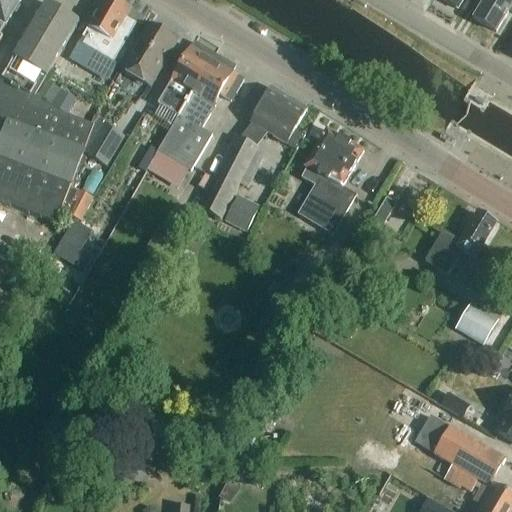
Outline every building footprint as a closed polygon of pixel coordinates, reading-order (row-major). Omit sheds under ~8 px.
[(0,35),(21,0),(0,0),(0,41),(2,38),(0,37),(0,35)] [(79,44),(71,57),(108,80),(116,66),(127,48),(122,45),(134,26),(138,28),(143,20),(130,12),(109,0),(104,0),(87,29),(87,30),(79,44)] [(464,0),(438,0),(458,11),(464,0)] [(511,0),(486,0),(474,21),(496,34),(509,13),(511,14),(511,0)] [(90,125),(90,126),(60,115),(34,99),(79,24),(46,4),(0,80),(0,120),(6,124),(0,138),(0,205),(56,226),(61,213),(83,155),(88,158),(99,129),(90,125)] [(177,43),(149,27),(121,73),(149,90),(177,43)] [(211,64),(190,51),(171,83),(172,84),(158,107),(178,119),(211,64)] [(211,64),(178,119),(157,154),(191,174),(212,137),(202,131),(215,108),(213,107),(220,97),(230,104),(243,83),(211,64)] [(45,83),(36,99),(51,108),(60,92),(45,83)] [(305,139),(304,138),(294,133),(305,114),(306,114),(306,113),(270,91),(269,92),(270,93),(251,126),(296,153),(305,139)] [(60,92),(51,108),(66,116),(75,101),(60,92)] [(102,121),(99,129),(88,158),(106,169),(125,139),(103,126),(104,123),(102,121)] [(326,133),(304,170),(307,172),(302,181),(315,188),(302,211),(336,231),(355,199),(356,200),(356,199),(341,190),(363,154),(326,133)] [(203,195),(194,213),(196,214),(198,211),(220,223),(221,222),(222,223),(240,187),(247,191),(263,160),(255,155),(256,153),(236,140),(235,139),(206,196),(203,195)] [(73,190),(61,213),(82,224),(84,221),(87,222),(90,217),(86,215),(94,201),(73,190)] [(238,198),(225,222),(224,224),(246,235),(260,209),(238,198)] [(396,206),(386,200),(374,221),(383,227),(396,206)] [(494,227),(477,217),(459,247),(443,238),(444,236),(442,235),(424,264),(426,266),(427,264),(446,276),(445,277),(447,278),(461,254),(473,261),(494,227)] [(71,267),(91,235),(73,223),(53,256),(71,267)] [(142,259),(151,264),(146,274),(155,279),(160,271),(162,272),(181,240),(159,228),(142,259)] [(5,291),(28,301),(40,271),(16,262),(5,291)] [(289,292),(304,302),(321,277),(306,267),(289,292)] [(362,272),(348,279),(354,294),(369,287),(362,272)] [(462,291),(475,299),(486,282),(473,273),(462,291)] [(455,332),(469,340),(484,348),(499,323),(470,306),(455,332)] [(441,409),(463,422),(471,408),(449,395),(441,409)] [(495,435),(511,445),(511,395),(508,396),(504,403),(505,407),(508,409),(501,421),(503,422),(495,435)] [(491,487),(492,486),(505,464),(432,422),(417,448),(452,469),(452,470),(483,488),(486,484),(491,487)] [(329,458),(344,469),(355,455),(340,443),(329,458)] [(374,444),(365,460),(382,469),(391,453),(374,444)] [(167,453),(162,466),(175,471),(180,458),(167,453)] [(235,470),(234,482),(259,484),(260,472),(235,470)] [(483,488),(452,470),(445,483),(460,492),(461,490),(471,495),(474,490),(480,493),(473,504),(483,510),(481,511),(511,511),(511,498),(492,486),(491,487),(486,484),(483,488)] [(229,504),(239,491),(228,486),(220,499),(229,504)] [(444,511),(426,501),(419,511),(444,511)]
